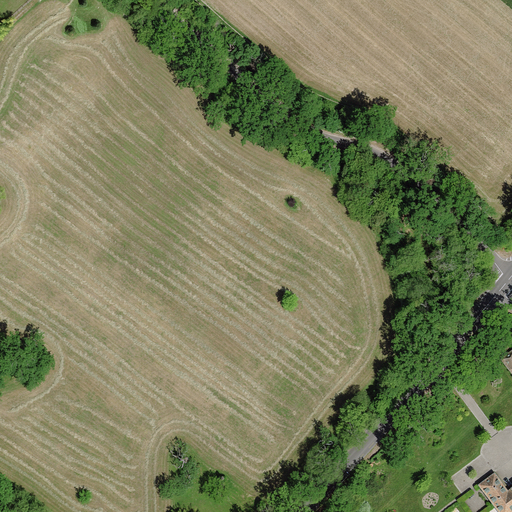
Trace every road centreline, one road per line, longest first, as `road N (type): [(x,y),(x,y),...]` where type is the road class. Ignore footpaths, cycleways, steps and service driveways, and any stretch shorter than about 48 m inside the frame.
road 1 (unclassified): [(505,282),(477,241),(395,166),(302,128),(154,0)]
road 2 (tertiary): [(505,282),(302,511)]
